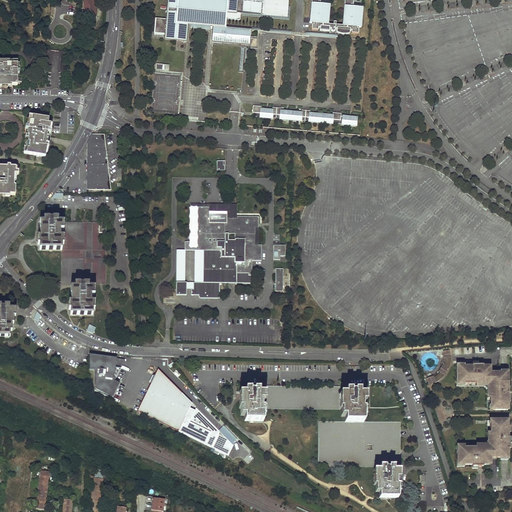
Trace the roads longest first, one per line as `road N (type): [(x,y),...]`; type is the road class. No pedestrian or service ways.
road 1 (residential): [(93,110),(152,133),(425,158),(511,216)]
road 2 (residential): [(0,264),(55,320),(101,344),(388,357)]
road 3 (tertiary): [(0,244),(72,154),(93,110)]
